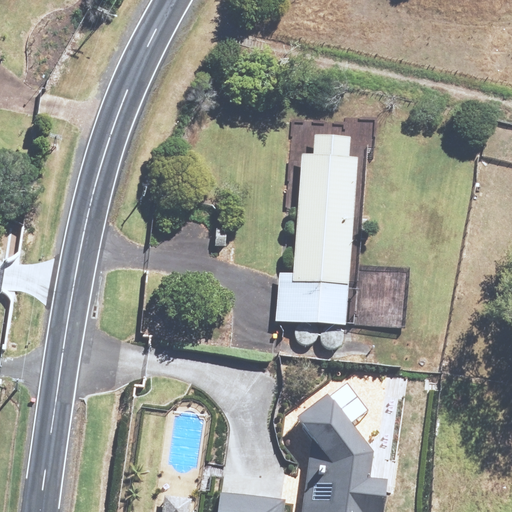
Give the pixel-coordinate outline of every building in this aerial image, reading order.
[(312,158),(301,157),(292,277),(278,276),(275,325),(344,330),(357,161),(348,161),(349,141),(313,138),(312,158)] [(406,322),(409,276),(373,274),(371,320),(406,322)] [(368,485),(371,459),(327,399),(295,422),(311,444),(301,511),(381,511),(385,487),(368,485)] [(283,511),(285,503),(220,495),(217,511),(283,511)] [(189,511),(190,501),(154,499),(153,511),(189,511)]
